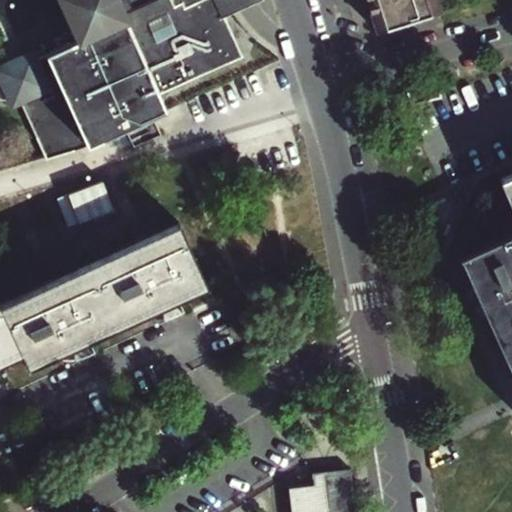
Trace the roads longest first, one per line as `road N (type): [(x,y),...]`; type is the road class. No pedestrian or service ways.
road 1 (residential): [(74,511),(373,327)]
road 2 (residential): [(0,189),(319,89)]
road 3 (residential): [(319,89),(373,327)]
road 4 (residential): [(319,89),(511,33)]
road 5 (residential): [(373,327),(402,511)]
